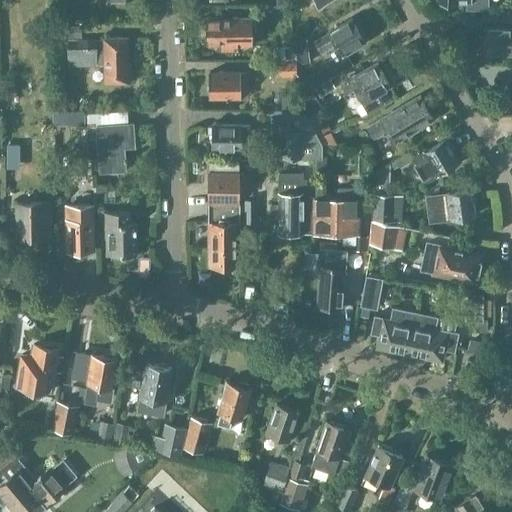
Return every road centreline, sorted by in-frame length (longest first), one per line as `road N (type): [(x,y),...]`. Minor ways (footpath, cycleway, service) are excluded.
road 1 (residential): [(500,412),(288,332),(172,303)]
road 2 (residential): [(172,303),(171,0)]
road 3 (residential): [(511,205),(402,0)]
road 4 (residential): [(172,303),(0,275)]
